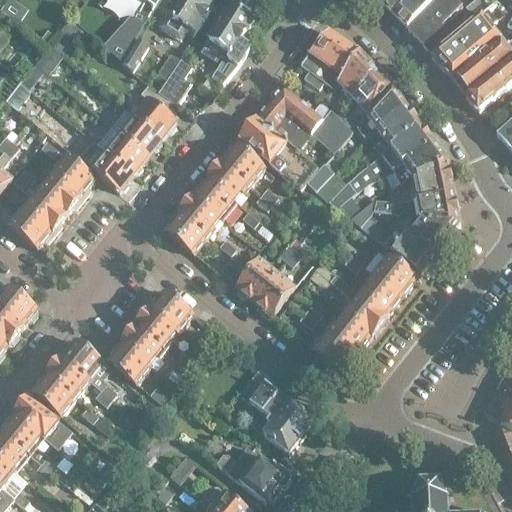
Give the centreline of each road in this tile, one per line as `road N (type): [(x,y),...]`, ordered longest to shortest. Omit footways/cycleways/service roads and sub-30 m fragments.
road 1 (residential): [(129,241),(320,0)]
road 2 (residential): [(373,418),(334,404),(129,241)]
road 3 (residential): [(511,217),(440,99),(392,50),(321,0)]
road 4 (residential): [(373,418),(511,235)]
road 5 (residential): [(509,511),(479,464),(373,418)]
road 6 (residential): [(81,311),(0,410)]
